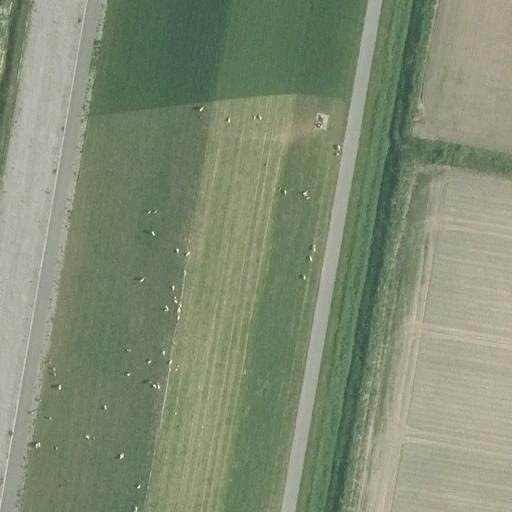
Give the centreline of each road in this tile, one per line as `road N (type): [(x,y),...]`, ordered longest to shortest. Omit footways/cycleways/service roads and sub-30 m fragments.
road 1 (track): [(286,511),(373,0)]
road 2 (track): [(112,0),(25,511)]
